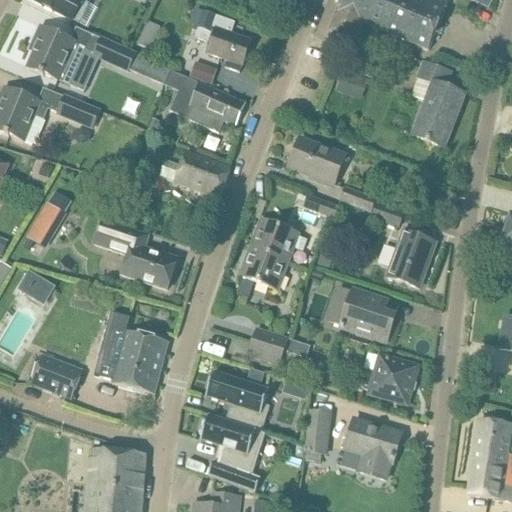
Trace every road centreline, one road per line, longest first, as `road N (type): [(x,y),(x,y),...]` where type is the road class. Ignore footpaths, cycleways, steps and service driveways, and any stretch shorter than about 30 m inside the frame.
road 1 (residential): [(432,511),(470,209),(511,4)]
road 2 (unclassified): [(165,447),(198,305),(311,0)]
road 3 (unclassified): [(165,447),(0,396)]
